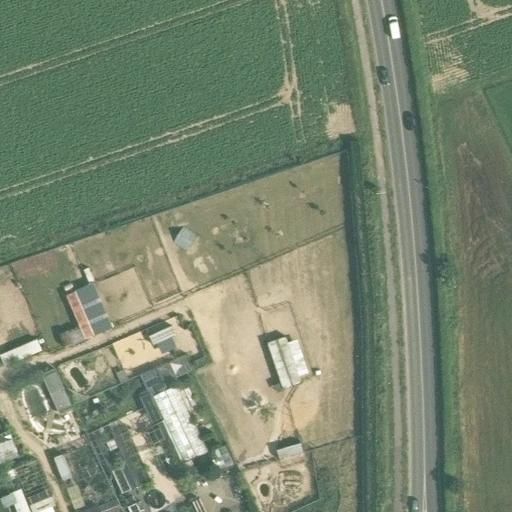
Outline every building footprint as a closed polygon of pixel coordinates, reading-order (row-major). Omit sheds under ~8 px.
[(95,282),(68,293),(86,338),(114,327),(95,282)] [(159,352),(178,346),(172,327),(153,334),(159,352)] [(283,385),(311,376),(297,335),(270,344),(283,385)] [(60,412),(74,406),(57,368),(43,374),(60,412)] [(208,452),(177,386),(153,397),(184,463),(208,452)] [(0,434),(0,463),(19,458),(12,431),(0,434)] [(18,511),(31,511),(22,489),(12,493),(18,511)]
